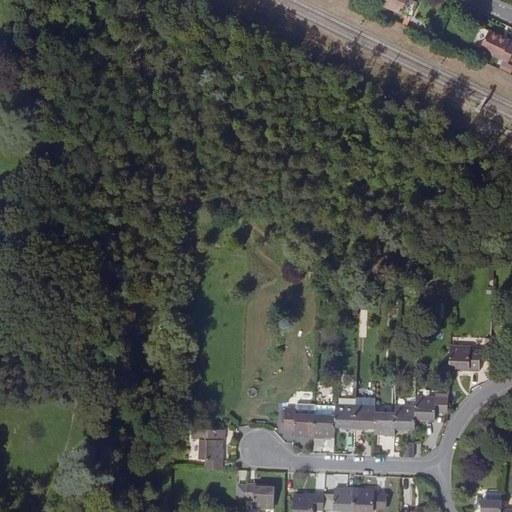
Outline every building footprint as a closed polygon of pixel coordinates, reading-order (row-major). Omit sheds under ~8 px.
[(399,13),(405,0),(385,0),(383,5),(399,13)] [(502,42),(504,39),(488,32),(479,50),(508,63),(511,55),(511,46),(508,45),(502,42)] [(474,347),(455,346),(453,367),(463,368),(463,370),(483,371),(484,354),(483,354),(474,354),(474,350),(474,347)] [(439,400),(419,400),(418,410),(418,423),(427,423),(428,420),(438,421),(439,413),(451,413),(452,395),(439,394),(439,400)] [(356,408),(339,408),(338,417),(338,428),(347,429),(347,432),(357,432),(359,408),(356,408)] [(379,415),(379,409),(359,408),(357,432),(367,433),(367,430),(378,431),(379,415)] [(417,433),(418,423),(418,410),(398,409),(398,416),(397,434),(407,435),(408,432),(417,433)] [(306,438),(316,438),(317,416),(297,415),(297,410),(289,410),(287,431),(296,431),(296,434),(306,435),(306,438)] [(387,438),(397,439),(397,434),(398,416),(379,415),(378,431),(378,436),(387,436),(387,438)] [(338,417),(317,416),(316,438),(326,439),(326,436),(337,436),(338,428),(338,417)] [(202,458),(210,458),(210,469),(225,470),(226,450),(222,450),(222,440),(202,439),(202,458)] [(407,456),(416,457),(417,443),(408,443),(407,456)] [(266,487),(266,484),(249,484),(247,502),(255,502),(255,507),(275,508),(277,487),(266,487)] [(336,511),(357,511),(358,489),(347,488),(347,491),(337,491),(336,511)] [(368,489),(358,489),(357,511),(359,511),(376,511),(377,509),(389,510),(390,496),(377,495),(378,493),(368,492),(368,489)] [(326,511),(327,494),(307,493),(306,496),(296,496),(295,511),(326,511)] [(486,503),(504,504),(504,496),(490,495),(486,498),(486,503)] [(503,511),(504,504),(486,503),(484,503),(483,511),(503,511)]
